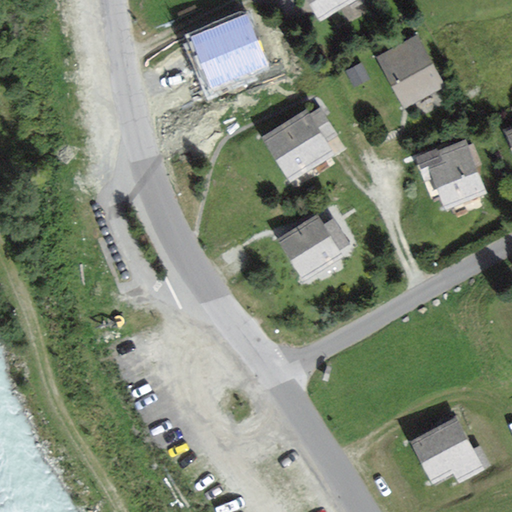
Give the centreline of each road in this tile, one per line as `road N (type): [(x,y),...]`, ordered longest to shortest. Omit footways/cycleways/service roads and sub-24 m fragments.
road 1 (residential): [(108,0),(133,177),(256,381)]
road 2 (track): [(0,245),(33,312),(46,377),(121,511)]
road 3 (residential): [(256,381),(347,340),(511,245)]
